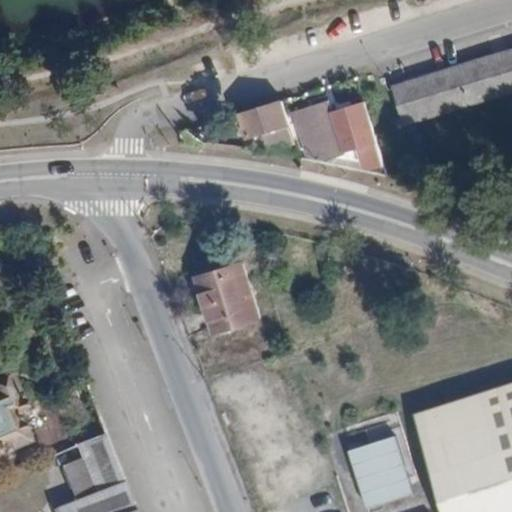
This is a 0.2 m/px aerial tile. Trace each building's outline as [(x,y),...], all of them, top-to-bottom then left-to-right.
[(511,50),(395,86),(406,121),(511,89),(511,50)] [(378,145),(365,101),(332,111),(328,99),(295,110),(310,157),(326,160),(360,150),(367,169),(384,165),(378,145)] [(283,102),(242,115),(249,138),(265,134),(266,138),(278,135),(282,146),(295,143),(283,102)] [(278,135),(266,138),(269,149),(282,146),(278,135)] [(244,261),(225,268),(232,292),(252,285),(244,261)] [(232,292),(225,268),(199,276),(217,329),(261,314),(252,285),(232,292)] [(0,449),(22,441),(21,438),(28,435),(7,377),(0,380),(0,449)] [(511,384),(414,416),(416,422),(511,392),(511,384)] [(511,392),(416,422),(444,510),(511,488),(511,392)] [(137,511),(105,430),(79,440),(84,454),(62,463),(75,498),(55,506),(57,511),(137,511)] [(395,437),(348,452),(366,509),(413,494),(395,437)] [(84,454),(79,440),(57,449),(62,463),(84,454)] [(444,511),(511,511),(511,488),(444,510),(444,511)]
